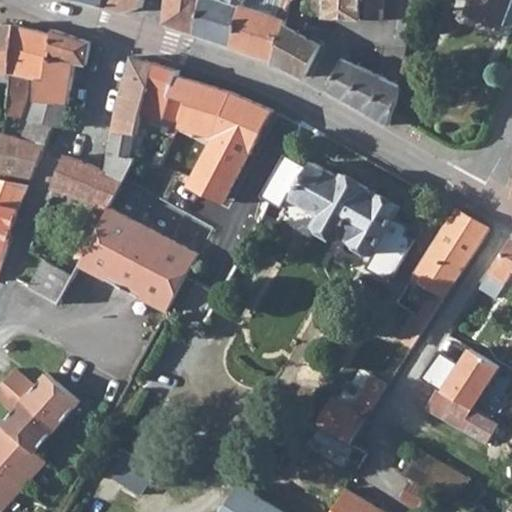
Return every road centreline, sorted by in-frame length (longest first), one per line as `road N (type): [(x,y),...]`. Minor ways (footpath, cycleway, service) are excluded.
road 1 (tertiary): [(480,200),(276,83),(118,29)]
road 2 (residential): [(0,309),(57,150)]
road 3 (unknown): [(306,101),(331,47),(390,35),(401,0)]
road 4 (residential): [(123,343),(83,325),(0,309)]
